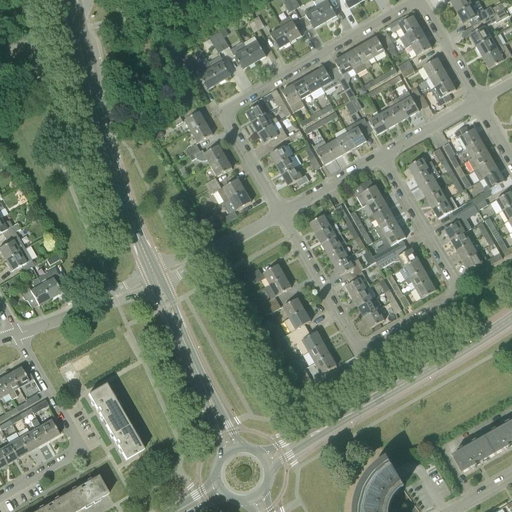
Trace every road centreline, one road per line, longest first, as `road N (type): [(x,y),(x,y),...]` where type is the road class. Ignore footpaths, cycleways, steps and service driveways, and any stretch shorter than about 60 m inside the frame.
road 1 (residential): [(282,214),(228,121),(233,105),(420,0)]
road 2 (tertiary): [(266,462),(511,318)]
road 3 (residential): [(365,346),(457,289),(383,156)]
road 4 (tertiary): [(76,31),(101,134),(155,277)]
road 5 (residential): [(0,498),(72,458),(80,444),(17,334)]
road 6 (tertiary): [(155,277),(230,449)]
road 7 (residential): [(365,346),(355,342),(282,214)]
road 8 (residential): [(17,334),(155,277)]
road 9 (residential): [(155,277),(282,214)]
